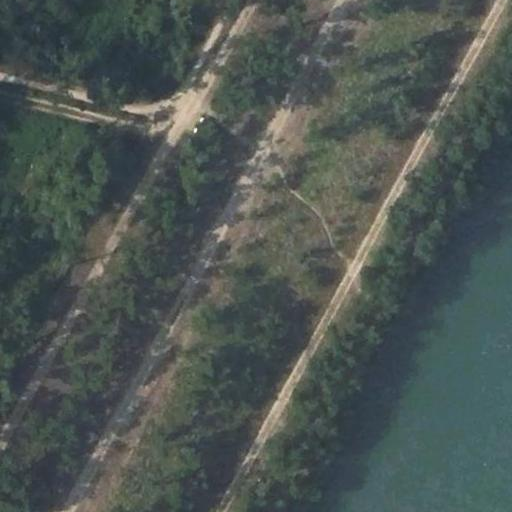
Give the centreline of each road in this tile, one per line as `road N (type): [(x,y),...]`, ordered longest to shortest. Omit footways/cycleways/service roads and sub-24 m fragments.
road 1 (track): [(219,511),(499,0)]
road 2 (track): [(341,0),(66,511)]
road 3 (track): [(0,444),(250,0)]
road 4 (track): [(175,131),(0,92)]
